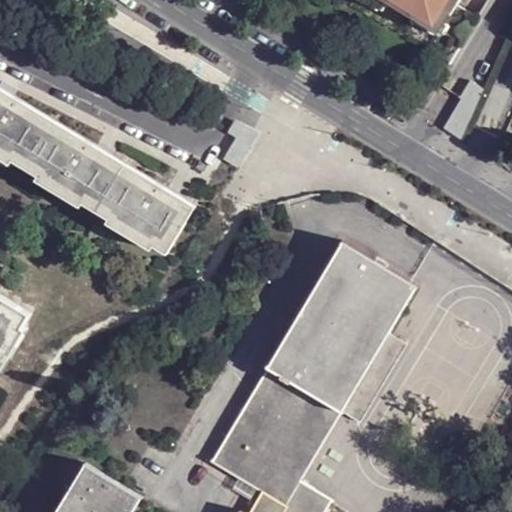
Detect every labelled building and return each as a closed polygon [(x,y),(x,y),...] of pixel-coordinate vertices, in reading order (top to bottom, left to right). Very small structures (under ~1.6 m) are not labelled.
[(386,2),(383,0),(359,0),(380,13),(386,2)] [(383,0),(386,2),(411,17),(415,9),(442,26),(457,0),(383,0)] [(442,26),(415,9),(411,17),(409,21),(435,37),(442,26)] [(443,130),(457,140),(482,86),(469,80),(443,130)] [(0,151),(15,161),(42,176),(86,203),(112,220),(157,246),(171,254),(199,206),(0,87),(0,151)] [(0,157),(13,166),(15,161),(0,151),(0,157)] [(83,207),(86,203),(42,176),(39,182),(83,207)] [(154,251),(157,246),(112,220),(110,224),(154,251)] [(201,459),(275,504),(332,412),(381,334),(411,286),(338,242),(201,459)] [(0,372),(27,327),(35,315),(0,293),(0,372)] [(31,330),(27,327),(0,372),(4,375),(31,330)] [(399,345),(381,334),(332,412),(350,423),(399,345)] [(511,425),(511,352),(475,413),(508,433),(511,425)] [(123,511),(134,496),(77,461),(44,511),(123,511)]
